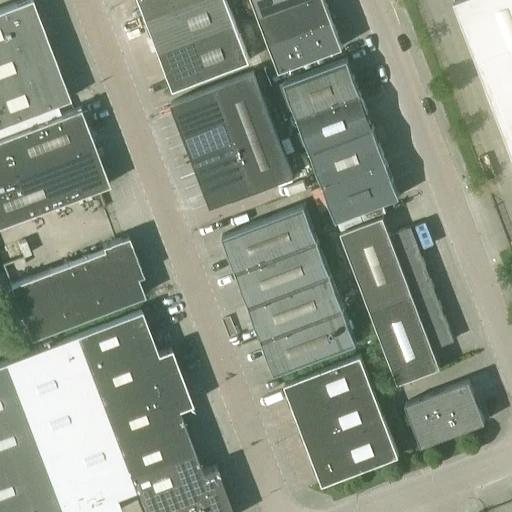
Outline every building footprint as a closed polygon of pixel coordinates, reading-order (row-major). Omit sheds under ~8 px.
[(0,123),(69,97),(44,30),(32,0),(21,0),(0,8),(0,123)] [(251,60),(227,0),(140,0),(174,89),(251,60)] [(344,46),(326,0),(253,0),(279,70),(344,46)] [(511,0),(457,0),(511,144),(511,0)] [(401,196),(375,127),(348,58),(284,82),(337,221),(401,196)] [(293,175),(254,71),(172,102),(211,205),(233,197),(233,198),(293,175)] [(0,224),(108,183),(94,145),(79,106),(0,136),(0,224)] [(357,343),(331,274),(305,204),(223,235),(275,374),(357,343)] [(456,339),(433,282),(412,225),(391,233),(384,215),(341,231),(399,383),(442,366),(435,347),(456,339)] [(144,294),(136,275),(142,273),(130,241),(127,234),(120,237),(101,244),(103,247),(9,283),(29,337),(144,294)] [(201,469),(194,450),(178,407),(191,402),(170,346),(156,351),(140,308),(0,361),(0,511),(113,511),(121,509),(115,496),(134,489),(142,511),(232,511),(215,464),(201,469)] [(399,454),(361,353),(284,382),(322,483),(399,454)] [(486,421),(471,379),(407,404),(423,445),(486,421)]
